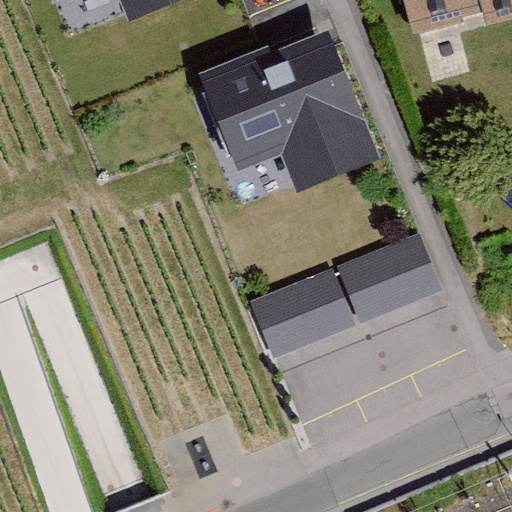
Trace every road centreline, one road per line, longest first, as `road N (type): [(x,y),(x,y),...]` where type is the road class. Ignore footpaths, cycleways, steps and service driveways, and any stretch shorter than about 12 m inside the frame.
road 1 (residential): [(345,0),(511,408)]
road 2 (residential): [(511,417),(285,511)]
